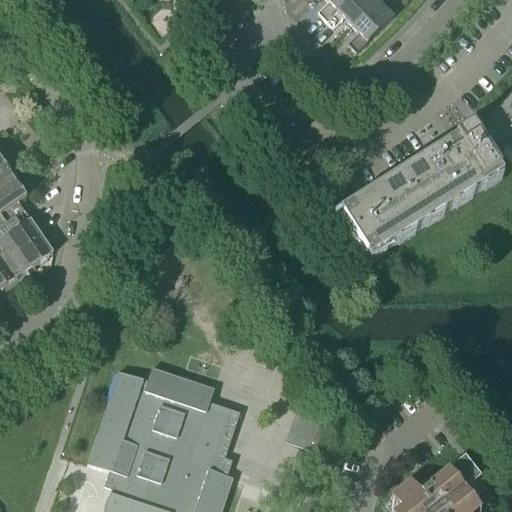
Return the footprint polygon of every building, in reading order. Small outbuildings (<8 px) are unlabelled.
[(324,25),(349,0),(320,0),(327,7),(316,17),(324,25)] [(349,30),(375,6),(369,0),(349,0),(324,25),(331,33),(342,23),(349,30)] [(354,57),(391,22),(375,6),(349,30),(357,38),(346,49),(354,57)] [(511,168),(511,107),(488,138),(479,130),(451,148),(454,152),(340,225),(364,263),(496,178),(489,167),(501,160),(511,168)] [(0,190),(13,182),(0,164),(0,190)] [(0,231),(24,215),(17,205),(25,200),(13,182),(0,190),(0,231)] [(52,256),(31,225),(0,246),(0,256),(16,281),(52,256)] [(0,291),(16,281),(0,256),(0,291)] [(96,438),(85,469),(110,478),(114,479),(114,480),(108,499),(103,511),(220,511),(229,484),(231,485),(232,483),(218,479),(238,418),(224,413),(208,408),(208,407),(212,394),(211,393),(210,395),(182,385),(182,384),(180,383),(180,385),(151,375),(152,374),(150,373),(146,387),(117,377),(116,378),(118,379),(108,408),(107,408),(106,409),(107,409),(98,438),(96,438)] [(408,485),(389,501),(397,511),(476,511),(473,507),(487,495),(462,463),(419,498),(408,485)]
